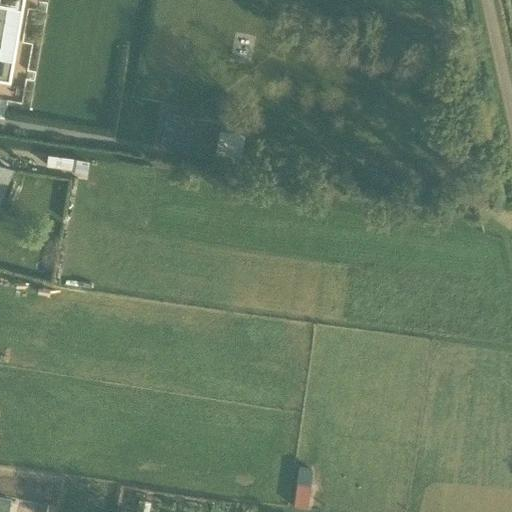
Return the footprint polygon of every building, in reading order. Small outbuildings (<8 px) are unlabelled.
[(0,0),(0,67),(5,68),(16,7),(0,3),(0,0)] [(14,22),(9,58),(39,62),(40,50),(108,59),(106,75),(209,89),(218,18),(85,0),(27,0),(24,23),(14,22)] [(164,126),(160,147),(212,158),(219,123),(200,119),(197,133),(164,126)] [(0,164),(0,197),(11,169),(0,164)] [(304,507),(306,483),(292,482),(290,507),(304,507)]
